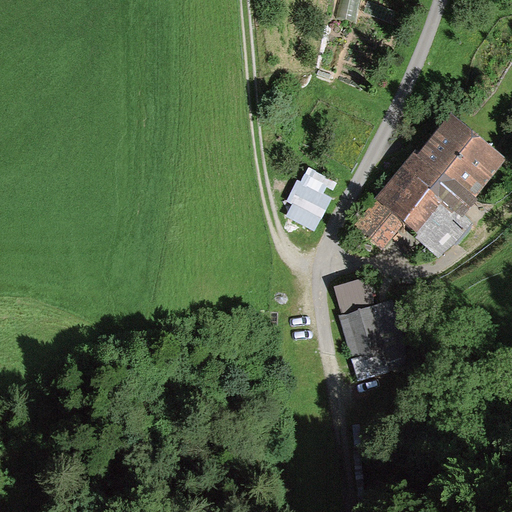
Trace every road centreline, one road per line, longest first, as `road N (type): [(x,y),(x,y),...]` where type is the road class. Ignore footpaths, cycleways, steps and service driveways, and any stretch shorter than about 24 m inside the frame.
road 1 (track): [(244,0),(260,163),(280,241),(299,261),(321,267)]
road 2 (track): [(321,267),(442,0)]
road 3 (track): [(321,267),(319,303),(362,511)]
